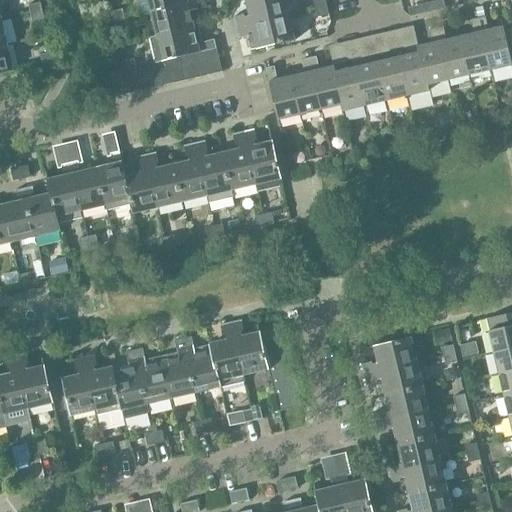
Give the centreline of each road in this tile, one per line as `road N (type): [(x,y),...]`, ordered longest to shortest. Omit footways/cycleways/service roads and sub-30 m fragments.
road 1 (residential): [(22,511),(333,432),(309,327),(511,278)]
road 2 (residential): [(0,140),(242,85)]
